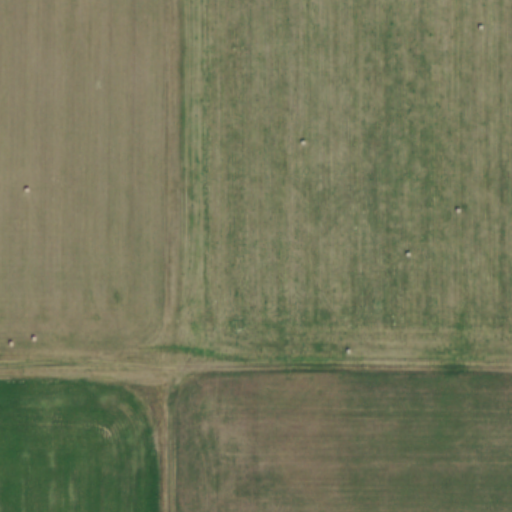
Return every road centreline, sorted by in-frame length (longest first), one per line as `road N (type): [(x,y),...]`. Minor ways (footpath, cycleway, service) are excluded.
road 1 (track): [(511,369),(0,353)]
road 2 (track): [(175,511),(180,0)]
